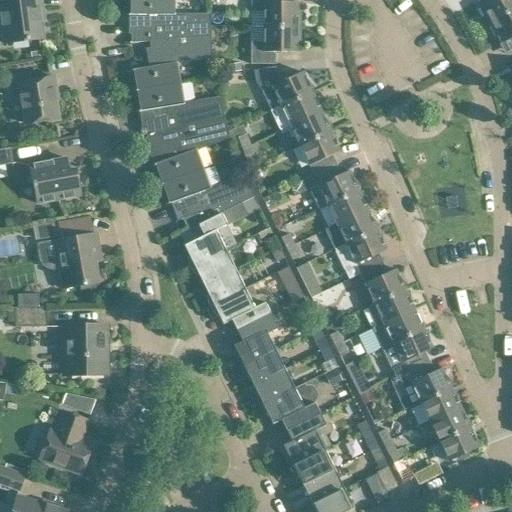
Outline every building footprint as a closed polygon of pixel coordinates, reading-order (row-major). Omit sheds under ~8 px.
[(40,0),(0,0),(0,15),(0,16),(4,44),(42,39),(40,22),(43,21),(40,0)] [(173,0),(131,0),(132,14),(125,14),(125,16),(130,16),(130,33),(128,33),(128,35),(130,35),(130,42),(129,42),(129,43),(150,42),(150,41),(210,36),(209,14),(174,14),(173,0)] [(275,2),(275,0),(252,0),(251,13),(263,13),(263,28),(300,28),(300,11),(297,11),(297,3),(275,2)] [(511,0),(477,0),(481,7),(479,8),(487,23),(511,9),(511,0)] [(511,9),(487,23),(495,38),(497,36),(501,44),(511,38),(511,9)] [(300,45),(300,28),(263,28),(263,42),(250,42),(250,65),(275,65),(275,53),(297,53),(297,45),(300,45)] [(150,41),(150,42),(150,48),(145,49),(146,50),(148,50),(151,67),(129,71),(129,72),(135,71),(139,90),(132,91),(132,92),(180,84),(177,64),(212,58),(210,36),(150,41)] [(277,80),(275,67),(253,71),(256,83),(277,80)] [(302,72),(261,92),(271,112),(311,92),(302,72)] [(18,84),(25,125),(58,119),(53,92),(56,91),(53,77),(18,84)] [(224,118),(218,97),(183,103),(180,84),(132,92),(133,93),(139,92),(142,110),(136,112),(136,113),(140,112),(143,130),(141,130),(142,131),(145,130),(147,138),(145,138),(145,139),(224,118)] [(321,112),(311,92),(271,112),(280,131),(290,126),(321,112)] [(330,132),(321,112),(290,126),(299,146),(330,132)] [(196,151),(230,139),(224,118),(145,139),(145,140),(147,139),(149,146),(146,148),(146,149),(148,148),(155,165),(150,166),(151,167),(157,165),(163,183),(157,185),(158,186),(203,169),(196,151)] [(339,152),(330,132),(299,146),(311,170),(299,175),(302,181),(336,165),(332,155),(339,152)] [(237,138),(241,149),(250,146),(246,135),(237,138)] [(254,157),(250,146),(241,149),(246,160),(254,157)] [(0,166),(13,164),(10,148),(0,149),(0,166)] [(237,156),(218,161),(221,171),(240,165),(237,156)] [(65,159),(29,165),(33,187),(34,187),(37,204),(80,197),(75,169),(67,171),(65,159)] [(341,175),(336,165),(302,181),(302,182),(290,187),(294,197),(310,189),(319,209),(327,206),(358,191),(348,171),(341,175)] [(253,198),(243,176),(210,188),(203,169),(158,186),(158,187),(164,184),(170,202),(164,205),(165,206),(169,204),(175,221),(173,221),(174,223),(182,220),(187,230),(198,225),(221,214),(240,204),(253,198)] [(367,211),(358,191),(327,206),(336,225),(367,211)] [(253,198),(240,204),(246,216),(260,209),(254,197),(253,198)] [(376,231),(367,211),(336,225),(346,245),(376,231)] [(236,245),(226,225),(221,214),(198,225),(203,237),(183,246),(189,257),(187,258),(188,263),(190,268),(225,250),(236,245)] [(386,250),(376,231),(346,245),(335,250),(349,280),(360,275),(383,264),(378,254),(386,250)] [(53,242),(37,245),(40,262),(41,264),(42,266),(44,268),(46,269),(49,270),(51,271),(54,271),(64,269),(68,288),(99,283),(94,254),(100,253),(96,234),(53,242)] [(286,249),(288,248),(294,245),(289,234),(281,238),(286,249)] [(265,241),(271,252),(279,248),(273,237),(265,241)] [(294,245),(288,248),(286,249),(291,260),(299,256),(294,245)] [(279,248),(271,252),(276,262),(284,258),(279,248)] [(203,285),(234,270),(225,250),(190,268),(192,272),(196,276),(198,275),(203,285)] [(312,260),(318,280),(331,276),(325,256),(312,260)] [(387,273),(383,264),(360,275),(364,284),(374,305),(404,290),(395,270),(387,273)] [(244,289),(234,270),(203,285),(208,296),(206,297),(207,302),(209,306),(244,289)] [(314,280),(304,285),(310,298),(321,293),(314,280)] [(236,331),(270,314),(266,306),(267,304),(267,301),(267,299),(266,298),(265,297),(262,296),(261,296),(259,296),(257,297),(252,285),(244,289),(209,306),(212,311),(215,315),(217,314),(222,325),(231,320),(236,331)] [(413,309),(404,290),(374,305),(367,307),(376,327),(383,324),(413,309)] [(38,295),(17,296),(18,308),(38,307),(38,295)] [(14,308),(15,328),(47,327),(46,307),(14,308)] [(423,329),(413,309),(383,324),(392,344),(423,329)] [(274,350),(267,335),(278,330),(270,314),(236,331),(242,342),(233,346),(238,357),(236,358),(237,363),(239,368),(274,350)] [(103,343),(106,343),(106,326),(63,327),(63,375),(107,375),(107,353),(103,353),(103,343)] [(432,349),(423,329),(392,344),(382,348),(396,378),(406,374),(405,374),(429,362),(424,353),(432,349)] [(329,336),(334,347),(342,343),(337,332),(329,336)] [(315,341),(320,352),(328,348),(323,337),(315,341)] [(348,354),(342,343),(334,347),(340,357),(348,354)] [(334,359),(328,348),(320,352),(326,362),(334,359)] [(252,385),(284,370),(274,350),(239,368),(242,372),(245,376),(247,375),(252,385)] [(357,362),(345,367),(360,397),(369,392),(371,391),(357,362)] [(434,372),(429,362),(405,374),(406,374),(396,378),(391,381),(404,411),(420,403),(451,389),(441,368),(434,372)] [(294,389),(284,370),(252,385),(258,396),(256,397),(257,402),(259,407),(294,389)] [(305,384),(294,389),(259,407),(261,411),(264,415),(266,414),(272,425),(280,420),(286,431),(320,414),(315,402),(318,400),(318,395),(315,390),(311,386),(307,387),(305,384)] [(460,408),(451,389),(420,403),(429,423),(460,408)] [(65,394),(61,405),(89,415),(95,400),(65,394)] [(469,428),(460,408),(429,423),(438,442),(469,428)] [(50,431),(39,459),(80,475),(91,447),(79,442),(87,421),(63,412),(55,433),(50,431)] [(325,425),(320,414),(286,431),(291,442),(282,446),(288,457),(286,458),(287,463),(289,468),(324,450),(331,447),(326,436),(329,434),(330,433),(331,431),(331,429),(331,427),(330,426),(329,425),(327,425),(325,425)] [(360,432),(368,428),(365,422),(357,426),(360,432)] [(360,432),(370,452),(378,448),(368,428),(360,432)] [(478,448),(469,428),(438,442),(448,462),(478,448)] [(377,434),(383,444),(391,440),(385,430),(377,434)] [(396,451),(391,441),(383,444),(388,455),(396,451)] [(370,452),(375,463),(383,459),(378,448),(370,452)] [(302,485),(333,470),(324,450),(289,468),(292,472),(295,476),(297,475),(302,485)] [(414,478),(404,458),(392,464),(402,484),(414,478)] [(0,484),(18,491),(24,476),(0,467),(0,484)] [(397,487),(387,467),(376,473),(386,493),(397,487)] [(343,489),(333,470),(302,485),(307,496),(305,497),(306,502),(308,507),(343,489)] [(346,511),(353,509),(343,489),(308,507),(311,511),(346,511)] [(66,511),(16,497),(11,511),(66,511)]
